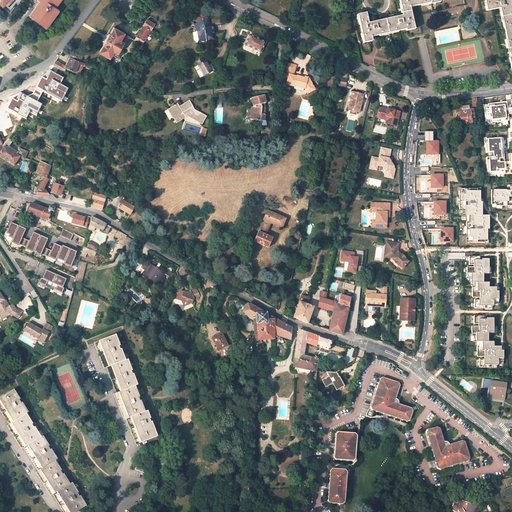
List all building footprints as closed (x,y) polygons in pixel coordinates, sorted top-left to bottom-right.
[(0,0),(0,4),(2,7),(3,6),(10,12),(18,0),(0,0)] [(60,0),(38,0),(40,1),(30,16),(46,28),(59,10),(56,7),(60,0)] [(399,0),(401,8),(404,7),(405,12),(402,13),(403,16),(368,23),(366,13),(361,15),(362,19),(359,20),(363,38),(366,37),(367,42),(372,41),(371,37),(385,34),(385,31),(389,30),(393,29),(394,32),(406,29),(407,31),(408,30),(411,30),(410,25),(414,24),(410,7),(426,4),(425,1),(428,0),(434,0),(435,2),(443,0),(399,0)] [(431,34),(428,19),(486,6),(484,0),(443,0),(435,2),(430,3),(426,4),(410,7),(414,24),(414,29),(411,30),(408,30),(410,39),(431,34)] [(511,0),(484,0),(486,6),(489,5),(490,10),(500,8),(508,44),(511,44),(511,48),(511,52),(509,53),(510,57),(509,58),(511,67),(511,66),(511,0)] [(210,27),(208,18),(203,19),(203,23),(196,24),(197,32),(198,32),(199,40),(206,39),(207,42),(213,41),(212,33),(214,33),(213,26),(210,27)] [(154,23),(148,19),(136,39),(143,43),(154,23)] [(124,33),(114,27),(110,33),(103,45),(103,46),(100,51),(110,57),(112,53),(114,54),(115,52),(117,53),(124,42),(126,44),(130,37),(124,34),(124,33)] [(261,52),(266,42),(250,35),(246,45),(261,52)] [(85,67),(90,69),(92,64),(71,54),(66,65),(65,67),(66,67),(80,74),(84,65),(86,66),(85,67)] [(212,72),(206,60),(204,61),(202,58),(196,61),(198,65),(205,76),(212,72)] [(66,65),(57,60),(53,64),(64,70),(66,67),(65,67),(66,65)] [(297,85),(307,88),(310,92),(317,89),(313,81),(310,80),(310,77),(307,76),(307,78),(305,77),(300,76),(299,76),(294,75),(295,74),(297,66),(289,64),(287,72),(288,72),(287,77),(290,77),(288,84),(297,86),(297,85)] [(46,80),(42,77),(31,98),(22,93),(17,101),(12,99),(8,106),(14,110),(13,112),(26,119),(30,112),(36,115),(42,104),(37,102),(43,91),(62,101),(69,89),(60,84),(64,78),(51,71),(46,80)] [(338,84),(344,86),(348,87),(349,79),(346,78),(340,77),(338,84)] [(355,111),(357,112),(362,94),(351,91),(346,109),(349,110),(355,111)] [(262,114),(262,103),(265,102),(266,102),(264,96),(257,98),(257,97),(251,98),(254,107),(252,107),(251,119),(260,120),(260,121),(258,121),(259,127),(267,126),(266,120),(265,120),(265,114),(262,114)] [(202,124),(206,116),(194,109),(190,101),(180,106),(178,104),(170,108),(175,117),(174,118),(177,123),(182,120),(182,119),(187,116),(202,124)] [(507,102),(488,104),(489,107),(484,108),(486,123),(509,121),(508,115),(511,114),(511,101),(511,102),(511,108),(510,108),(508,109),(507,102)] [(461,124),(475,122),(473,109),(470,109),(469,105),(460,106),(461,111),(460,111),(460,116),(458,116),(458,120),(461,120),(461,124)] [(393,110),(393,112),(380,108),(377,117),(389,119),(388,121),(387,125),(396,127),(400,112),(393,110)] [(488,137),(507,136),(506,124),(487,126),(488,137)] [(437,154),(437,142),(432,142),(432,132),(423,132),(423,142),(426,142),(425,154),(437,154)] [(503,138),(488,139),(488,143),(486,143),(487,152),(493,152),(494,157),(487,157),(488,172),(493,172),(493,175),(505,174),(505,168),(510,167),(510,174),(511,173),(511,153),(509,154),(510,162),(505,162),(503,138)] [(0,154),(0,155),(14,165),(19,157),(24,159),(27,152),(19,149),(17,153),(9,147),(4,144),(3,145),(0,139),(0,149),(2,151),(0,154)] [(9,147),(13,141),(9,139),(4,144),(9,147)] [(391,150),(381,148),(379,159),(375,158),(373,165),(378,166),(383,167),(386,172),(387,171),(388,173),(387,177),(393,178),(395,169),(391,162),(388,162),(389,159),(391,150)] [(375,158),(372,157),(370,168),(372,169),(377,170),(378,166),(373,165),(375,158)] [(50,167),(40,162),(36,173),(45,177),(47,178),(50,167)] [(103,180),(115,187),(118,182),(106,174),(103,180)] [(441,188),(441,175),(430,175),(430,188),(441,188)] [(43,190),(45,186),(48,179),(47,178),(45,177),(39,188),(37,191),(37,196),(39,196),(41,196),(46,196),(48,195),(45,190),(43,190)] [(52,192),(61,195),(64,187),(55,183),(52,192)] [(511,184),(509,185),(509,191),(490,191),(490,204),(495,204),(495,206),(511,205),(511,184)] [(479,200),(479,191),(476,191),(476,188),(461,188),(461,191),(458,191),(458,209),(464,209),(464,215),(471,215),(471,222),(465,222),(465,240),(468,240),(468,242),(483,242),(483,240),(486,240),(486,231),(486,229),(488,229),(488,215),(481,215),(481,202),(479,202),(479,200)] [(101,210),(105,197),(94,193),(90,207),(96,208),(101,210)] [(135,207),(122,200),(121,200),(118,206),(118,207),(130,214),(135,207)] [(390,203),(371,202),(370,211),(376,211),(376,220),(375,224),(381,224),(381,226),(387,226),(387,217),(387,212),(389,212),(390,203)] [(445,214),(445,202),(434,202),(434,204),(434,214),(445,214)] [(31,203),(28,212),(48,220),(51,210),(53,211),(54,211),(55,208),(50,206),(48,209),(31,203)] [(282,228),(286,219),(267,211),(259,231),(254,241),(268,247),(272,238),(265,235),(271,223),(282,228)] [(89,219),(74,213),(73,218),(72,223),(86,227),(89,219)] [(106,225),(91,217),(91,219),(89,224),(95,227),(103,231),(106,225)] [(48,225),(56,230),(58,226),(49,221),(48,225)] [(11,243),(18,245),(23,229),(9,223),(4,236),(8,238),(7,240),(10,240),(10,242),(11,243)] [(111,227),(106,225),(103,231),(107,234),(111,227)] [(33,252),(39,235),(23,229),(18,245),(33,252)] [(63,229),(60,235),(70,240),(73,233),(63,229)] [(452,241),(452,229),(440,229),(440,231),(440,241),(452,241)] [(127,236),(119,232),(116,237),(123,241),(128,245),(133,248),(134,244),(135,241),(127,236)] [(41,254),(55,261),(62,245),(57,243),(39,235),(33,252),(41,254)] [(399,243),(386,241),(384,251),(391,253),(392,255),(390,258),(394,262),(393,262),(397,266),(398,265),(402,269),(409,262),(405,258),(402,254),(401,255),(398,251),(399,243)] [(75,255),(77,251),(62,245),(55,261),(71,268),(76,256),(75,255)] [(124,259),(130,261),(133,248),(128,245),(124,259)] [(354,253),(342,251),(340,260),(345,261),(349,261),(347,271),(355,272),(357,257),(353,257),(354,253)] [(479,256),(469,256),(469,257),(469,261),(469,265),(474,265),(474,267),(467,267),(467,272),(467,277),(469,277),(469,282),(472,282),(474,282),(474,287),(472,287),(472,292),(472,297),(479,297),(479,300),(474,300),(474,303),(474,308),(484,308),(484,306),(492,306),(493,306),(493,304),(493,302),(498,302),(498,287),(497,287),(489,287),(489,282),(483,282),(483,273),(489,273),(489,267),(489,259),(482,259),(482,260),(481,260),(479,260),(479,256)] [(143,261),(136,270),(136,271),(143,275),(157,285),(165,274),(169,277),(172,273),(164,267),(161,271),(149,261),(147,264),(143,261)] [(80,286),(86,264),(80,262),(74,282),(80,286)] [(38,283),(62,293),(64,288),(63,287),(66,279),(45,270),(42,278),(40,278),(38,283)] [(355,282),(351,282),(351,284),(345,283),(344,288),(355,291),(356,285),(355,285),(355,282)] [(376,293),(370,293),(370,294),(366,294),(365,305),(366,305),(366,308),(367,309),(373,310),(374,309),(374,306),(385,306),(386,294),(386,288),(382,287),(381,294),(376,293)] [(177,299),(189,304),(192,303),(194,298),(198,300),(200,296),(197,288),(187,292),(182,290),(176,292),(178,295),(177,299)] [(0,293),(0,316),(0,317),(4,315),(6,318),(11,315),(18,320),(19,319),(22,314),(15,310),(13,306),(10,308),(7,303),(6,303),(0,293)] [(329,330),(342,335),(345,325),(348,311),(351,298),(340,295),(338,303),(329,300),(326,299),(320,298),(318,307),(327,309),(333,311),(329,330)] [(308,305),(309,299),(301,296),(299,302),(308,305)] [(412,307),(414,307),(415,299),(400,298),(399,316),(406,316),(406,320),(414,320),(414,311),(412,311),(412,307)] [(308,323),(313,307),(299,302),(293,318),(308,323)] [(257,339),(273,338),(273,337),(273,334),(273,330),(283,333),(282,337),(290,340),(292,328),(272,317),(272,320),(266,320),(266,313),(248,303),(247,304),(246,305),(245,306),(244,307),(243,309),(243,312),(246,313),(246,315),(256,321),(257,339)] [(484,316),(474,316),(474,320),(474,324),(479,324),(479,326),(471,326),(471,327),(471,331),(471,333),(471,336),(473,336),(473,341),(475,341),(479,341),(479,346),(477,346),(477,352),(477,356),(477,357),(484,357),(484,359),(479,359),(479,362),(479,367),(489,367),(489,365),(497,365),(498,365),(498,364),(498,361),(503,361),(503,346),(502,346),(493,346),(493,342),(488,342),(488,332),(493,332),(493,326),(493,318),(487,318),(487,319),(486,319),(484,319),(484,316)] [(28,323),(24,331),(38,339),(39,337),(45,340),(49,333),(43,329),(42,331),(28,323)] [(46,323),(43,329),(49,333),(53,327),(46,323)] [(303,356),(305,343),(329,349),(332,341),(311,334),(298,330),(294,358),(293,366),(316,371),(316,365),(317,356),(315,355),(314,357),(310,356),(310,358),(303,356)] [(211,336),(218,348),(226,343),(220,331),(211,336)] [(120,345),(115,335),(95,343),(104,368),(106,367),(116,393),(114,394),(124,420),(126,419),(136,444),(157,436),(151,422),(150,422),(149,419),(150,418),(147,411),(145,412),(141,401),(140,401),(138,397),(139,397),(135,386),(138,385),(133,374),(132,374),(131,371),(132,370),(128,359),(125,360),(121,349),(120,349),(119,346),(120,345)] [(333,383),(336,390),(345,385),(336,372),(326,371),(329,376),(322,380),(325,387),(333,383)] [(396,400),(394,397),(398,384),(397,381),(382,376),(378,378),(370,406),(372,410),(388,416),(405,421),(408,420),(411,411),(409,407),(397,403),(396,400)] [(505,393),(507,383),(493,381),(493,380),(483,379),(482,387),(491,388),(490,397),(504,399),(505,392),(505,393)] [(26,413),(28,412),(22,402),(21,403),(19,400),(20,399),(14,389),(0,397),(0,409),(9,425),(8,426),(22,448),(23,447),(39,471),(37,472),(51,495),(53,494),(63,511),(75,511),(86,506),(80,496),(79,496),(77,493),(78,493),(72,483),(70,484),(63,473),(62,474),(60,471),(61,470),(55,460),(57,459),(51,449),(50,450),(48,446),(49,446),(43,436),(41,437),(34,427),(33,428),(31,424),(32,424),(26,413)] [(438,469),(467,460),(469,457),(464,442),(461,440),(448,444),(445,443),(443,441),(439,428),(436,426),(426,429),(424,433),(429,449),(434,466),(438,469)] [(355,457),(357,434),(354,431),(339,430),(335,433),(334,444),(334,455),(336,458),(352,460),(355,457)] [(345,499),(347,471),(344,468),(332,467),(330,469),(328,484),(327,498),(331,501),(341,502),(345,499)] [(474,511),(477,504),(472,502),(471,503),(456,497),(451,509),(456,511),(458,510),(459,511),(474,511)]
